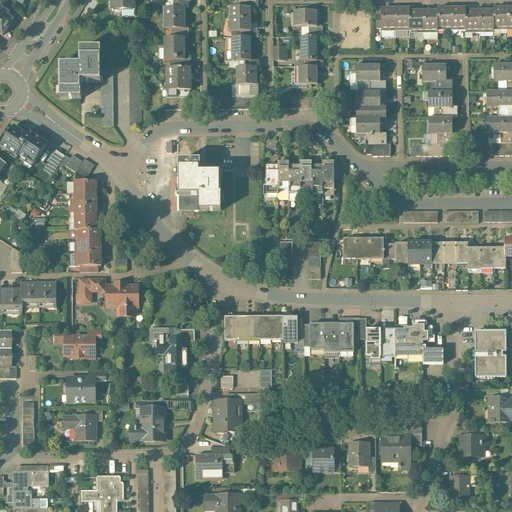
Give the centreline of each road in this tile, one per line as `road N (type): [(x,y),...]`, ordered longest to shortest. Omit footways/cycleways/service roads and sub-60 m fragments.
road 1 (residential): [(227,284),(266,295),(454,301)]
road 2 (residential): [(227,284),(195,423),(179,447),(152,457)]
road 3 (residential): [(361,167),(401,205),(511,201)]
road 4 (residential): [(118,171),(163,232),(227,284)]
road 5 (residential): [(449,416),(413,416),(303,441)]
road 6 (residential): [(152,457),(37,459),(9,452)]
road 7 (residential): [(204,126),(204,0)]
road 8 (residential): [(270,125),(268,0)]
road 9 (residential): [(19,102),(118,171)]
